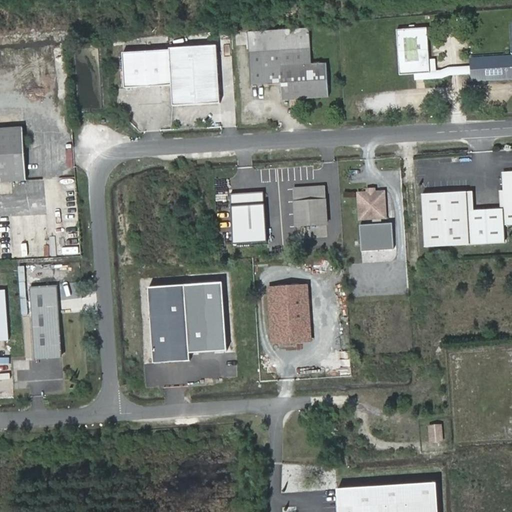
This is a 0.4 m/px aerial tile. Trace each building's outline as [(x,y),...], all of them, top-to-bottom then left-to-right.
[(300,24),(239,28),(242,80),(259,79),(258,62),(271,62),(272,78),(272,95),(319,92),(318,59),(302,60),(300,24)] [(399,28),(402,74),(433,72),(430,27),(399,28)] [(215,100),(212,42),(164,45),(167,103),(215,100)] [(511,53),(473,58),(473,90),(511,86),(511,53)] [(271,62),(258,62),(259,79),(272,78),(271,62)] [(0,119),(0,169),(23,168),(20,117),(0,119)] [(477,190),(445,192),(448,246),(511,243),(511,229),(511,171),(505,171),(506,190),(501,190),(502,209),(478,210),(477,190)] [(326,185),(296,187),(298,226),(330,225),(326,185)] [(344,189),(345,215),(371,214),(369,188),(344,189)] [(235,242),(267,240),(264,191),(232,193),(235,242)] [(448,246),(445,192),(424,194),(428,248),(448,246)] [(393,221),(360,224),(363,251),(396,248),(393,221)] [(137,284),(142,359),(178,356),(178,349),(215,347),(211,279),(137,284)] [(311,283),(270,286),(274,343),(314,343),(311,283)] [(65,358),(61,285),(31,286),(35,359),(65,358)] [(7,288),(0,288),(0,340),(11,339),(7,288)] [(445,441),(444,424),(430,424),(431,442),(445,441)] [(443,511),(442,483),(340,486),(341,511),(443,511)]
